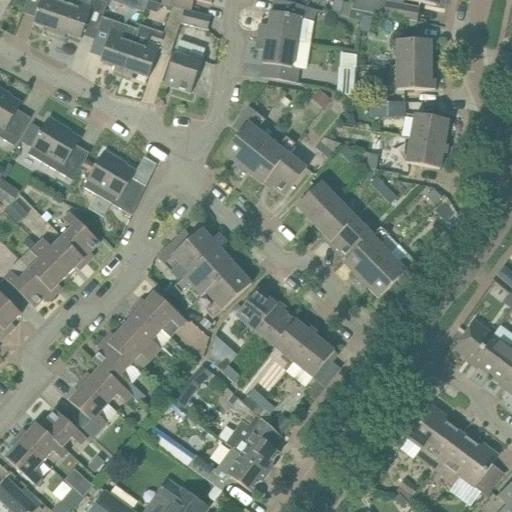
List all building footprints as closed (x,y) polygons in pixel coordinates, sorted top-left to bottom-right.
[(47,31),(56,34),(67,0),(41,0),(34,23),(48,28),(47,31)] [(91,0),(67,0),(56,34),(65,38),(66,34),(81,39),(93,6),(89,5),(91,0)] [(161,0),(161,4),(173,7),(185,10),(191,12),(191,11),(187,10),(189,0),(193,0),(212,4),(212,0),(161,0)] [(263,25),(261,38),(296,44),(311,47),(314,21),(306,20),(310,9),(277,0),(274,0),(272,13),(270,12),(268,26),(263,25)] [(343,3),(335,0),(331,14),(337,16),(339,11),(341,12),(343,3)] [(353,0),(352,10),(359,11),(372,13),(383,15),(386,1),(379,0),(353,0)] [(383,17),(417,23),(420,7),(386,1),(383,15),(383,17)] [(185,10),(173,7),(164,33),(177,38),(185,10)] [(211,17),(191,12),(185,10),(181,24),(208,31),(211,17)] [(369,32),(371,17),(363,15),(360,29),(369,32)] [(114,71),(123,74),(139,30),(103,18),(99,31),(110,35),(101,62),(115,68),(114,71)] [(164,33),(140,26),(139,30),(123,74),(132,77),(134,74),(148,79),(164,33)] [(261,38),(259,50),(264,51),(262,64),(263,64),(261,78),(296,83),(299,70),(307,71),(311,47),(296,44),(261,38)] [(175,53),(164,85),(191,94),(203,58),(202,58),(205,49),(180,40),(175,53)] [(397,40),(397,65),(431,65),(431,41),(397,40)] [(339,53),(338,92),(353,92),(353,53),(339,53)] [(431,90),(431,65),(397,65),(397,90),(431,90)] [(0,137),(14,146),(31,118),(17,110),(21,103),(10,97),(11,96),(0,89),(0,137)] [(372,100),(370,102),(370,116),(403,117),(404,102),(372,100)] [(288,154),(295,145),(286,138),(278,147),(255,129),(263,119),(249,107),(233,128),(240,134),(224,154),(237,164),(241,159),(254,169),(250,175),(263,185),(267,180),(288,154)] [(416,114),(412,137),(445,143),(450,116),(441,114),(440,118),(416,114)] [(49,118),(39,135),(28,154),(73,181),(90,154),(76,146),(80,139),(69,132),(70,131),(49,118)] [(331,152),(334,154),(341,145),(324,137),(315,149),(326,158),(331,152)] [(445,143),(412,137),(407,163),(440,170),(445,143)] [(339,153),(349,163),(356,156),(345,146),(339,153)] [(105,152),(95,169),(84,187),(132,216),(146,187),(132,179),(136,172),(125,165),(126,164),(105,152)] [(307,169),(288,154),(267,180),(286,196),(307,169)] [(369,154),(367,168),(376,170),(378,156),(369,154)] [(379,194),(386,187),(376,176),(369,184),(379,194)] [(320,184),(297,207),(314,225),(338,202),(320,184)] [(386,187),(379,194),(390,205),(397,197),(386,187)] [(425,196),(436,207),(443,199),(432,189),(425,196)] [(338,202),(314,225),(331,242),(355,219),(338,202)] [(72,229),(62,238),(87,263),(94,256),(91,253),(100,243),(70,213),(63,220),(72,229)] [(355,219),(331,242),(348,259),(372,236),(355,219)] [(348,259),(344,263),(355,275),(360,271),(372,283),(367,287),(379,299),(397,281),(403,288),(422,269),(408,255),(398,264),(379,245),(389,235),(381,227),(372,236),(348,259)] [(157,257),(170,272),(179,264),(188,273),(173,286),(174,287),(182,295),(191,287),(201,297),(205,293),(214,302),(205,311),(213,320),(252,284),(241,272),(236,277),(208,246),(213,241),(202,229),(192,238),(186,231),(157,257)] [(29,238),(23,243),(31,251),(37,246),(29,238)] [(43,240),(37,246),(67,276),(76,267),(80,271),(87,263),(62,238),(52,248),(43,240)] [(39,261),(30,271),(55,296),(62,288),(58,285),(67,276),(37,246),(31,251),(30,252),(39,261)] [(55,296),(30,271),(19,281),(11,272),(5,278),(35,308),(44,299),(48,303),(55,296)] [(171,284),(164,290),(167,294),(174,287),(173,286),(171,284)] [(236,317),(256,333),(278,306),(258,290),(236,317)] [(0,326),(8,335),(16,327),(12,324),(21,314),(0,292),(0,326)] [(142,299),(135,307),(161,330),(171,319),(180,327),(186,321),(155,293),(146,303),(142,299)] [(256,333),(276,349),(298,322),(278,306),(256,333)] [(132,318),(124,327),(155,355),(170,339),(161,330),(135,307),(128,314),(132,318)] [(205,318),(200,323),(208,330),(212,325),(205,318)] [(276,349),(297,365),(318,338),(298,322),(276,349)] [(491,333),(475,322),(454,349),(470,361),(491,333)] [(0,340),(1,342),(8,335),(0,326),(0,340)] [(111,333),(105,341),(131,364),(140,354),(149,361),(155,355),(124,327),(115,336),(111,333)] [(507,345),(491,333),(470,361),(486,373),(507,345)] [(318,338),(297,365),(313,378),(328,359),(332,362),(338,355),(318,338)] [(102,352),(93,361),(100,368),(132,397),(133,396),(140,402),(145,396),(121,375),(131,364),(105,341),(98,348),(102,352)] [(511,372),(511,349),(507,345),(486,373),(502,385),(511,372)] [(223,372),(229,365),(218,356),(212,363),(223,372)] [(199,363),(200,363),(193,357),(180,372),(187,378),(200,364),(199,363)] [(229,365),(223,372),(234,382),(240,374),(229,365)] [(132,397),(100,368),(92,377),(88,373),(81,381),(109,406),(119,396),(126,403),(132,397)] [(511,372),(502,385),(511,391),(511,372)] [(109,406),(81,381),(75,389),(78,392),(69,402),(82,413),(74,421),(93,439),(108,423),(101,416),(109,406)] [(254,389),(248,395),(260,406),(265,400),(254,389)] [(232,448),(268,474),(274,466),(272,464),(280,453),(271,446),(279,435),(268,427),(254,412),(237,397),(229,409),(243,421),(226,444),(232,449),(232,448)] [(265,400),(260,406),(254,412),(268,427),(274,419),(270,414),(276,408),(266,399),(265,400)] [(416,457),(435,471),(462,434),(444,421),(447,418),(431,406),(407,438),(422,449),(416,457)] [(36,424),(64,449),(73,439),(82,447),(89,440),(56,410),(47,420),(43,417),(36,424)] [(291,423),(282,416),(273,427),(282,435),(291,423)] [(69,453),(64,449),(36,424),(28,433),(24,430),(17,438),(44,462),(54,452),(63,460),(69,453)] [(262,482),(268,474),(232,448),(232,449),(217,470),(196,455),(154,427),(148,436),(189,464),(188,465),(222,491),(231,478),(251,492),(260,481),(262,482)] [(462,434),(435,471),(455,485),(460,478),(486,497),(505,474),(493,464),(499,456),(483,445),(480,448),(462,434)] [(35,472),(44,462),(17,438),(10,445),(14,449),(5,458),(37,487),(44,480),(35,472)] [(98,457),(89,467),(95,473),(104,463),(98,457)] [(384,476),(375,468),(367,477),(376,485),(384,476)] [(78,488),(76,491),(83,498),(93,487),(85,480),(78,488)] [(205,511),(208,508),(192,496),(183,490),(182,491),(166,481),(156,495),(171,505),(165,511),(205,511)] [(0,500),(12,511),(35,511),(38,509),(9,482),(0,491),(0,500)] [(511,511),(511,484),(509,487),(499,496),(508,506),(500,511),(511,511)] [(83,498),(71,488),(61,500),(73,510),(83,498)] [(131,511),(104,492),(89,511),(131,511)]
